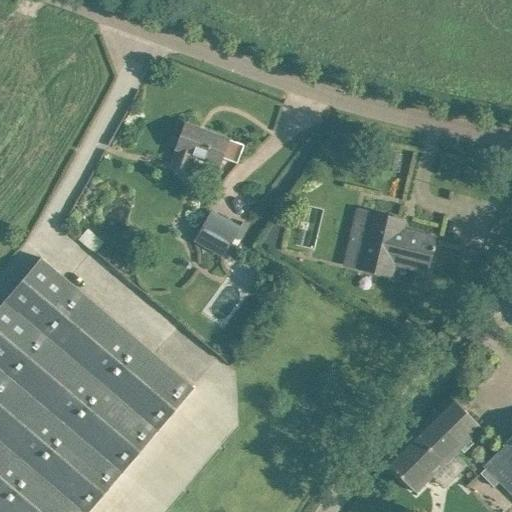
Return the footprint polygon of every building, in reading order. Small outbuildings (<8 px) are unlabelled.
[(222,157),(237,163),(243,145),(186,124),(170,165),(188,172),(195,155),(219,164),(222,157)] [(212,210),(196,240),(223,255),(239,226),(212,210)] [(358,268),(391,276),(394,263),(427,271),(435,238),(410,232),(409,234),(402,232),(404,220),(371,212),(358,268)] [(273,223),(267,234),(277,236),(279,225),(273,223)] [(0,511),(88,511),(123,471),(194,388),(41,258),(0,305),(0,511)] [(415,492),(433,476),(444,488),(467,465),(456,453),(482,427),(451,396),(385,461),(415,492)] [(511,493),(511,436),(484,465),(486,467),(481,473),(494,486),(499,481),(511,493)]
